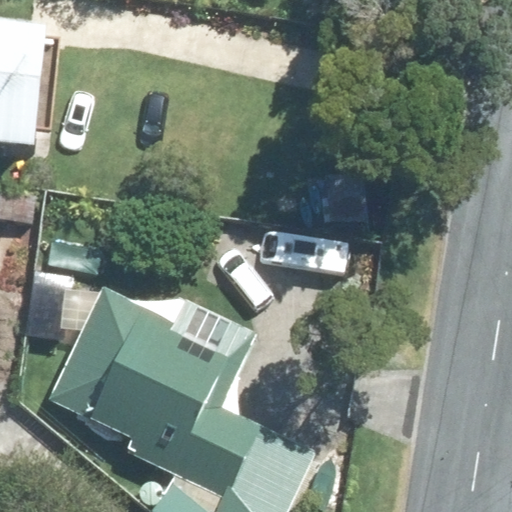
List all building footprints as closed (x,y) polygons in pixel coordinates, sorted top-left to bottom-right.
[(0,175),(46,181),(59,62),(31,58),(33,48),(0,44),(0,175)] [(132,265),(131,293),(204,296),(206,269),(132,265)] [(65,273),(29,271),(25,343),(61,345),(65,273)] [(155,322),(111,301),(56,417),(101,438),(98,441),(140,461),(136,468),(227,511),(299,511),(319,470),(279,450),(226,426),(261,352),(164,305),(155,322)] [(192,511),(178,500),(168,511),(192,511)]
